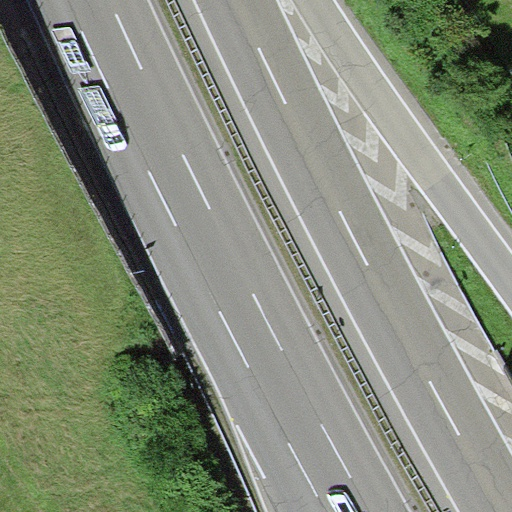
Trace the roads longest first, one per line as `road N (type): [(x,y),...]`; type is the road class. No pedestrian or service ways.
road 1 (motorway): [(505,511),(410,352),(238,0)]
road 2 (motorway): [(88,0),(355,511)]
road 3 (motorway): [(511,281),(319,0)]
